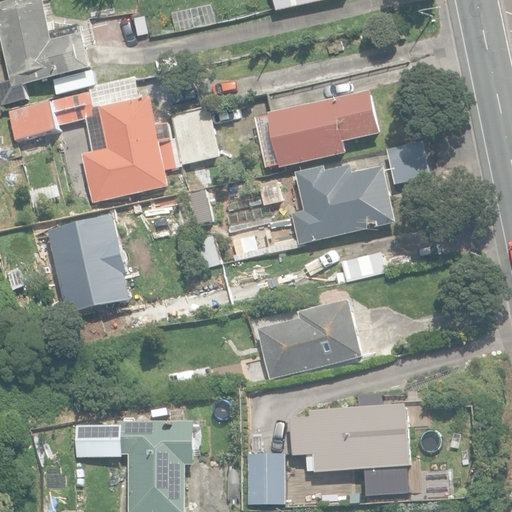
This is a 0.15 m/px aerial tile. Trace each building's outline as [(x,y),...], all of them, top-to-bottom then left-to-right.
[(13,0),(0,3),(0,24),(14,88),(96,70),(88,35),(84,36),(82,26),(54,32),(47,0),(13,0)] [(85,154),(95,203),(172,188),(169,170),(184,167),(178,139),(176,139),(172,123),(160,126),(154,97),(143,99),(139,78),(55,95),(57,104),(11,113),(17,141),(63,132),(62,126),(88,120),(95,152),(85,154)] [(282,166),(282,170),(349,155),(347,143),(383,135),(373,90),(258,116),(270,169),(282,166)] [(175,115),(186,165),(223,157),(212,107),(175,115)] [(391,150),(398,185),(435,178),(428,143),(391,150)] [(295,214),(302,245),(399,223),(387,167),(357,174),(355,166),(328,172),(327,167),(299,173),(307,211),(295,214)] [(65,198),(61,184),(34,191),(37,205),(65,198)] [(197,224),(215,220),(209,191),(190,196),(197,224)] [(50,231),(69,317),(135,302),(130,277),(133,276),(119,216),(50,231)] [(207,267),(224,263),(217,236),(200,240),(207,267)] [(343,261),(348,282),(389,272),(384,252),(343,261)] [(262,329),(273,379),(369,358),(357,302),(303,314),(304,319),(262,329)] [(170,374),(174,395),(215,388),(211,367),(170,374)] [(320,455),(321,474),(415,470),(412,407),(314,412),(315,417),(295,418),(297,456),(320,455)] [(198,466),(198,422),(121,423),(121,426),(80,426),(80,457),(132,457),(132,511),(188,511),(188,466),(198,466)] [(249,453),(250,505),(289,505),(289,452),(249,453)]
